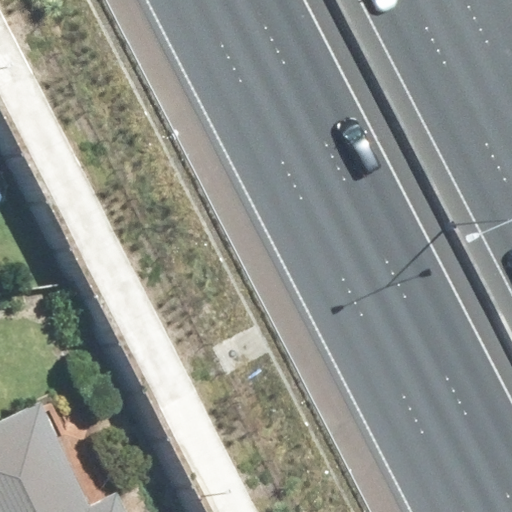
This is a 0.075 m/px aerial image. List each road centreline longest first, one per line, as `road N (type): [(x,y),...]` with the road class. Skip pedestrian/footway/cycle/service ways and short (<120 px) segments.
road 1 (motorway): [(488,511),(224,0)]
road 2 (motorway): [(426,0),(511,167)]
